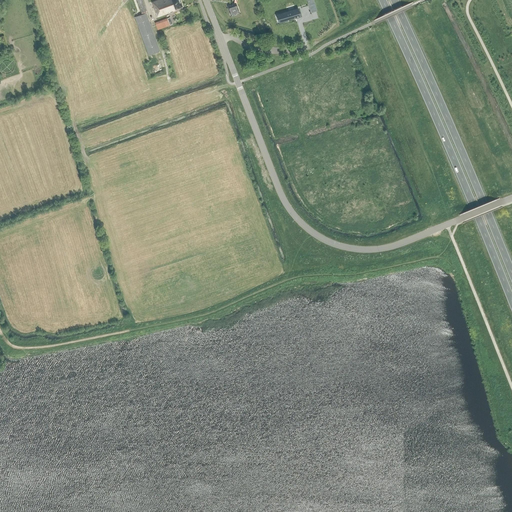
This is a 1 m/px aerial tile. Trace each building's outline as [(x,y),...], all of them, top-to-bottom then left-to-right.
[(160,51),(152,28),(145,11),(146,10),(142,0),(136,0),(142,14),(134,17),(139,28),(148,55),(160,51)] [(156,0),(152,2),(157,17),(176,10),(175,9),(182,7),(179,0),(156,0)] [(236,4),(228,7),(230,13),(231,15),(239,13),(238,10),(236,4)] [(298,9),(280,14),(282,21),(287,20),(293,18),(300,16),(298,9)] [(157,30),(162,28),(170,25),(167,19),(155,23),(156,28),(157,30)]
